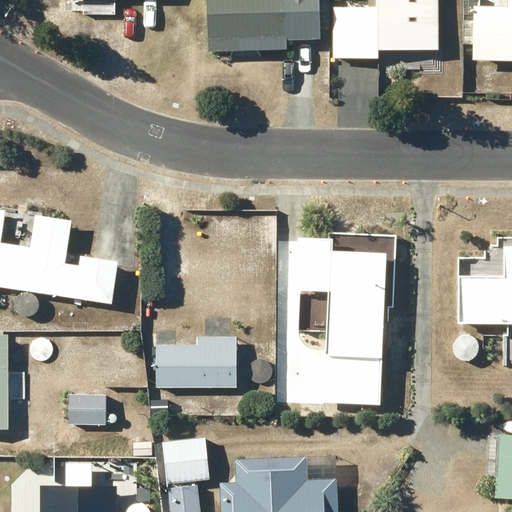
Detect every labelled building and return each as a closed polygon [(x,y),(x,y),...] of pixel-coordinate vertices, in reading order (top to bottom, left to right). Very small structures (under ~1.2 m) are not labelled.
[(206,0),(208,34),(208,39),(314,38),(313,0),(206,0)] [(438,0),(369,0),(369,7),(334,7),(335,59),(377,59),(377,33),(398,33),(398,39),(439,38),(438,0)] [(474,7),(473,60),(511,61),(511,0),(507,0),(507,8),(474,7)] [(0,204),(0,281),(112,299),(118,258),(79,252),(78,260),(64,258),(70,217),(36,211),(31,244),(0,239),(0,233),(4,205),(0,204)] [(300,232),(297,285),(328,286),(325,351),(381,353),(386,249),(332,246),(332,233),(300,232)] [(457,319),(511,320),(511,243),(504,243),(504,272),(459,271),(457,319)] [(314,310),(310,317),(314,323),(321,323),(325,317),(321,311),(314,310)] [(198,334),(198,342),(157,342),(157,383),(236,383),(235,333),(198,334)] [(106,391),(69,391),(69,418),(56,418),(56,435),(68,435),(69,421),(105,421),(106,391)] [(511,431),(497,431),(494,494),(511,494),(511,431)] [(203,434),(162,438),(167,480),(208,475),(203,434)] [(152,438),(133,439),(133,453),(152,451),(152,438)] [(236,456),(236,478),(220,479),(221,511),(337,511),(336,475),(305,476),(305,454),(236,456)] [(103,472),(118,479),(125,464),(110,456),(103,472)] [(115,511),(116,481),(40,481),(40,511),(115,511)] [(198,511),(196,481),(167,484),(169,511),(198,511)]
